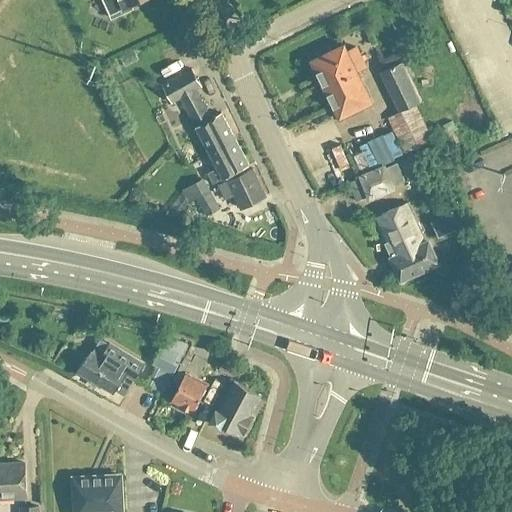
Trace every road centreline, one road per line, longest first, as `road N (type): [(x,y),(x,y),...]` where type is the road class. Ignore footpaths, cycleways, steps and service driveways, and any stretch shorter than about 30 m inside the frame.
road 1 (primary): [(323,344),(149,289),(0,258)]
road 2 (tertiary): [(323,344),(327,260),(232,51)]
road 3 (residential): [(286,503),(218,479),(16,372)]
road 4 (primary): [(511,406),(323,344)]
road 5 (unclassified): [(286,503),(316,410),(323,344)]
